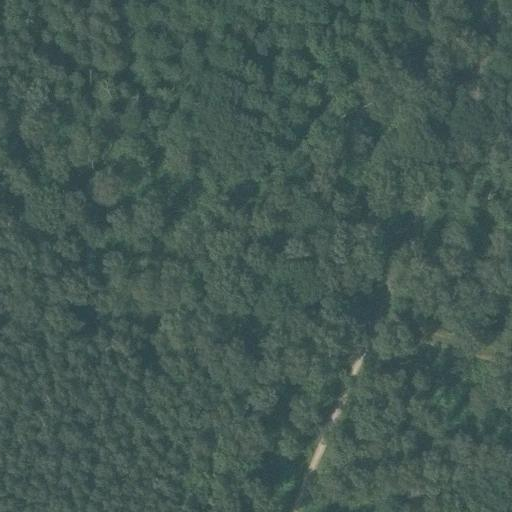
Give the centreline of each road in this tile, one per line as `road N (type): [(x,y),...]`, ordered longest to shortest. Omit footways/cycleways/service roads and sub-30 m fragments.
road 1 (track): [(372,337),(0,233)]
road 2 (track): [(507,0),(372,337)]
road 3 (track): [(372,337),(298,511)]
road 4 (track): [(511,358),(375,328)]
